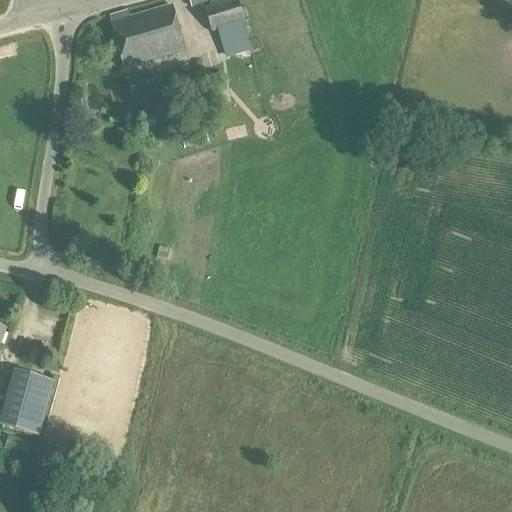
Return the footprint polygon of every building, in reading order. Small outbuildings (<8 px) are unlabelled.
[(210,0),(188,0),(192,10),(211,4),(210,0)] [(236,0),(235,0),(205,9),(212,35),(226,30),(232,51),(249,46),(236,0)] [(108,17),(111,26),(124,70),(185,52),(172,8),(130,20),(127,11),(108,17)] [(155,75),(128,83),(132,102),(134,101),(138,116),(163,109),(160,94),(155,75)] [(202,98),(197,82),(182,86),(187,102),(202,98)] [(203,126),(180,132),(185,151),(208,145),(203,126)] [(15,372),(0,426),(0,427),(38,438),(54,383),(15,372)]
